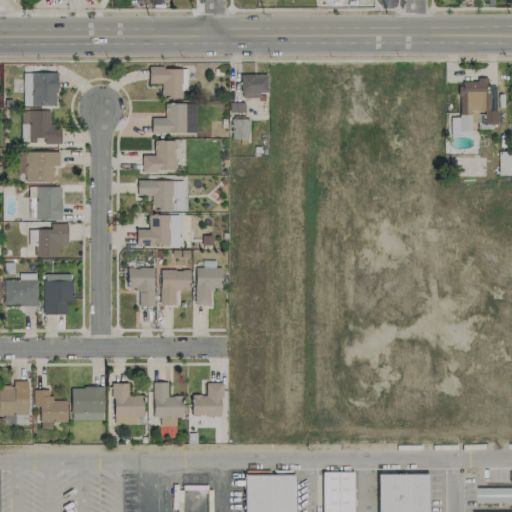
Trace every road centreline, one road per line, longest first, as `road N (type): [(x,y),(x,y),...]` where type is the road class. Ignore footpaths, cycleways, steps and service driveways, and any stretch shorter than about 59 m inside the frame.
road 1 (secondary): [(0,36),(511,33)]
road 2 (residential): [(101,348),(99,102)]
road 3 (residential): [(0,349),(221,349)]
